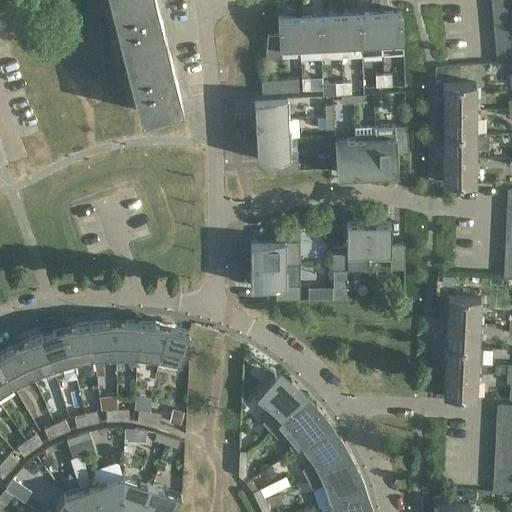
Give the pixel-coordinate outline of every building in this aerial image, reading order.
[(123,31),(118,32),(122,48),(165,37),(165,36),(161,38),(158,27),(163,26),(155,0),(110,0),(111,2),(115,1),(118,10),(113,12),(116,22),(120,21),(123,31)] [(511,4),(491,6),(492,17),(511,14),(511,4)] [(379,11),(381,53),(402,52),(400,10),(379,11)] [(361,54),(381,53),(379,11),(359,12),(361,54)] [(340,55),(361,54),(359,12),(339,13),(340,55)] [(320,56),(340,55),(339,13),(318,14),(320,56)] [(300,57),(320,56),(318,14),(298,15),(299,47),(300,57)] [(511,14),(492,17),(493,27),(511,25),(511,14)] [(280,47),(299,47),(298,15),(277,16),(278,32),(267,32),(265,55),(280,55),(280,47)] [(511,25),(493,27),(494,38),(511,36),(511,25)] [(511,36),(494,38),(495,48),(511,46),(511,36)] [(138,93),(134,94),(138,111),(181,100),(181,98),(176,99),(174,89),(178,88),(168,48),(164,49),(161,39),(165,37),(122,48),(126,64),(131,62),(133,72),(129,73),(132,84),(136,83),(138,93)] [(511,46),(495,48),(496,60),(511,58),(511,46)] [(382,73),(383,85),(391,84),(390,72),(382,73)] [(375,85),(383,85),(382,73),(374,73),(375,85)] [(261,91),(298,89),(297,76),(260,78),(261,91)] [(301,88),(310,88),(309,76),(301,76),(301,88)] [(342,81),(342,93),(351,92),(350,80),(342,81)] [(334,93),(342,93),(342,81),(334,81),(334,93)] [(442,107),(475,107),(475,82),(442,82),(442,107)] [(352,100),(352,92),(340,93),(340,101),(352,100)] [(364,92),(352,92),(352,100),(364,100),(364,92)] [(254,118),(287,116),(286,96),(253,97),(254,118)] [(324,114),(332,114),(332,102),(324,102),(324,114)] [(475,107),(442,107),(442,132),(475,132),(475,107)] [(333,126),(332,114),(324,114),(325,126),(333,126)] [(255,138),(288,136),(287,116),(254,118),(255,138)] [(376,169),(396,168),(395,151),(407,151),(406,127),(374,128),(376,169)] [(356,170),(359,170),(376,169),(374,128),(354,129),(354,137),(356,170)] [(475,132),(442,132),(442,156),(475,156),(475,132)] [(288,136),(255,138),(256,158),(273,157),(273,169),(297,168),(297,156),(289,156),(288,136)] [(335,171),(356,170),(354,137),(334,138),(335,171)] [(475,156),(442,156),(442,181),(475,182),(475,156)] [(346,253),(367,252),(367,218),(345,218),(345,243),(331,243),(331,267),(346,267),(346,253)] [(367,218),(367,252),(389,252),(389,267),(403,267),(403,243),(389,243),(389,218),(367,218)] [(249,262),(284,262),(299,261),(299,225),(274,225),(274,240),(249,240),(249,262)] [(511,240),(504,241),(503,251),(511,251),(511,240)] [(511,251),(503,251),(503,262),(511,262),(511,251)] [(299,297),(299,283),(299,261),(284,262),(249,262),(249,284),(275,283),(275,298),(299,297)] [(511,262),(503,262),(502,273),(511,273),(511,262)] [(447,294),(446,319),(478,321),(479,296),(447,294)] [(101,355),(115,354),(114,319),(104,320),(89,322),(93,356),(94,364),(103,363),(101,355)] [(136,363),(136,354),(139,320),(123,319),(114,319),(115,354),(128,354),(127,362),(136,363)] [(446,319),(445,344),(477,345),(478,321),(446,319)] [(158,357),(163,323),(154,321),(139,320),(136,354),(158,357)] [(72,359),(93,356),(89,322),(74,324),(64,326),(72,359)] [(163,323),(158,357),(179,362),(188,329),(173,325),(163,323)] [(59,363),(72,359),(64,326),(54,328),(40,333),(54,374),(61,371),(59,363)] [(46,376),(54,374),(40,333),(26,338),(17,342),(31,373),(44,368),(46,376)] [(0,362),(12,383),(31,373),(17,342),(8,346),(0,350),(0,362)] [(445,344),(444,368),(476,370),(477,345),(445,344)] [(0,391),(12,383),(0,362),(0,391)] [(444,368),(442,394),(475,395),(476,370),(444,368)] [(269,428),(301,396),(293,387),(297,383),(290,376),(285,380),(273,371),(255,395),(272,408),(261,420),(269,428)] [(292,448),(300,442),(325,425),(317,413),(322,409),(315,401),(310,405),(301,396),(269,428),(276,436),(280,433),(292,448)] [(511,402),(496,402),(495,413),(511,413),(511,402)] [(105,418),(117,418),(116,406),(105,407),(105,418)] [(116,406),(117,418),(128,417),(128,406),(116,406)] [(147,420),(149,408),(138,407),(136,418),(147,420)] [(84,410),(87,422),(98,419),(95,408),(84,410)] [(149,408),(147,420),(158,422),(160,410),(149,408)] [(75,424),(87,422),(84,410),(73,413),(75,424)] [(511,413),(495,413),(495,424),(511,424),(511,413)] [(53,421),(58,432),(68,427),(64,416),(53,421)] [(48,436),(58,432),(53,421),(43,426),(48,436)] [(511,424),(495,424),(494,434),(511,435),(511,424)] [(306,476),(344,457),(338,445),(344,442),(339,433),(333,437),(325,425),(300,442),(312,459),(301,466),(306,476)] [(77,433),(79,441),(90,437),(88,429),(77,433)] [(165,441),(167,433),(156,430),(153,437),(165,441)] [(25,437),(32,447),(41,440),(34,431),(25,437)] [(82,448),(79,441),(77,433),(65,437),(70,452),(82,448)] [(167,433),(165,441),(176,445),(179,437),(167,433)] [(511,435),(494,434),(494,445),(511,445),(511,435)] [(23,453),(32,447),(25,437),(16,444),(23,453)] [(511,445),(494,445),(493,456),(511,456),(511,445)] [(238,460),(246,461),(246,449),(238,448),(238,460)] [(1,459),(9,467),(17,459),(8,451),(1,459)] [(102,511),(93,482),(83,452),(71,455),(81,486),(64,491),(63,490),(63,491),(78,511),(102,511)] [(511,456),(493,456),(493,466),(511,467),(511,456)] [(330,500),(358,491),(354,477),(360,474),(356,465),(350,468),(344,457),(306,476),(311,486),(323,481),(330,500)] [(0,473),(2,475),(9,467),(1,459),(0,459),(0,473)] [(245,473),(246,461),(238,460),(237,472),(241,476),(245,473)] [(511,467),(493,466),(492,477),(511,477),(511,467)] [(104,511),(112,510),(121,509),(122,472),(121,472),(121,473),(93,482),(102,511),(104,511)] [(137,511),(140,511),(151,483),(122,473),(122,472),(121,509),(131,510),(137,511)] [(10,491),(17,482),(10,477),(4,487),(10,491)] [(511,477),(492,477),(491,488),(511,489),(511,477)] [(151,483),(140,511),(165,511),(181,492),(180,491),(179,492),(151,483)] [(257,500),(264,497),(259,486),(252,489),(257,500)] [(78,511),(63,491),(62,491),(63,492),(49,511),(78,511)] [(363,505),(358,491),(330,500),(333,511),(371,511),(369,503),(363,505)] [(264,497),(257,500),(262,511),(269,507),(264,497)] [(437,502),(436,511),(468,511),(469,503),(437,502)]
